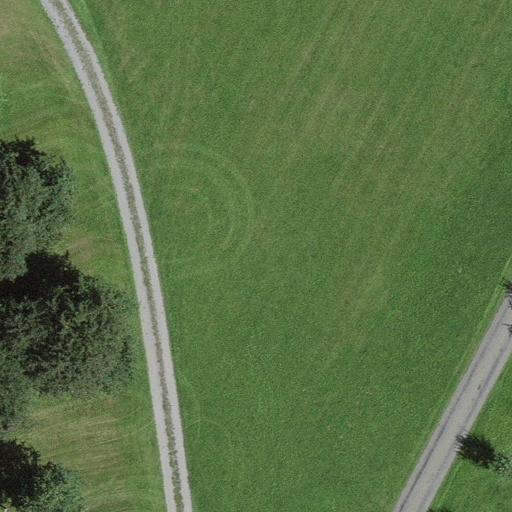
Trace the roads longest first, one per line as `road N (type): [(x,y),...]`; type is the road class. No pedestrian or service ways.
road 1 (track): [(57,0),(86,44),(135,232),(172,392),(184,511)]
road 2 (unclassified): [(415,511),(511,327)]
